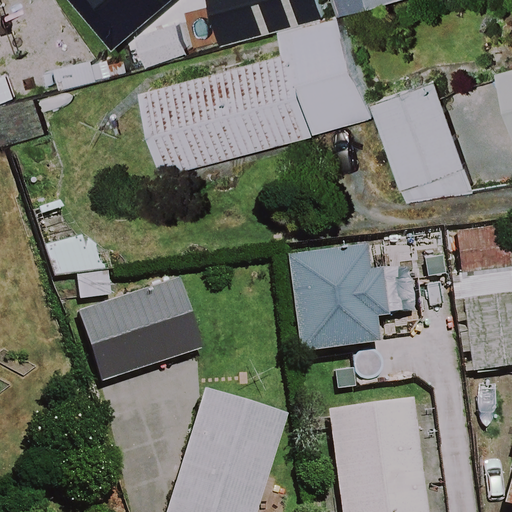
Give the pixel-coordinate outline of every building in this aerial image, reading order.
[(172,0),(71,0),(111,50),(172,0)] [(315,2),(314,0),(210,0),(220,31),(315,2)] [(393,0),(332,0),(336,14),(393,0)] [(371,116),(343,14),(278,32),(284,52),(143,91),(165,172),(371,116)] [(104,55),(50,69),(55,91),(110,77),(104,55)] [(511,67),(493,72),(511,141),(511,67)] [(471,185),(433,80),(370,102),(408,208),(471,185)] [(0,145),(42,134),(32,98),(0,106),(0,145)] [(55,278),(65,276),(104,270),(85,238),(45,247),(55,278)] [(511,368),(511,272),(446,280),(457,374),(511,368)] [(204,351),(181,281),(79,314),(102,384),(204,351)] [(248,511),(275,418),(194,395),(160,511),(248,511)] [(410,511),(397,407),(326,416),(338,511),(410,511)] [(511,437),(493,505),(511,511),(511,437)]
